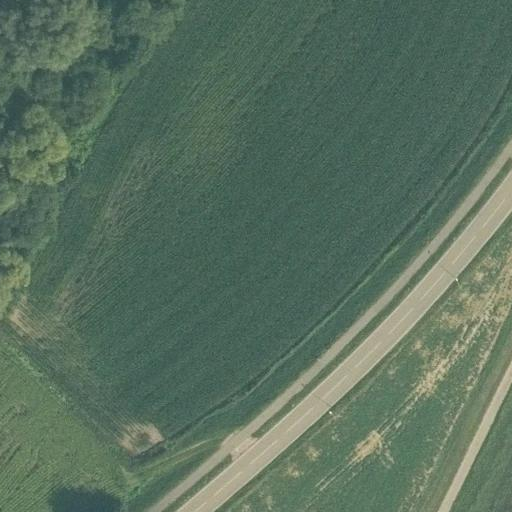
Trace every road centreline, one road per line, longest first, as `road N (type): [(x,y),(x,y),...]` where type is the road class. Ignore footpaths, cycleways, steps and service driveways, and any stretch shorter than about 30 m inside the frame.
road 1 (tertiary): [(193,511),(351,371),(511,190)]
road 2 (track): [(446,511),(511,377)]
